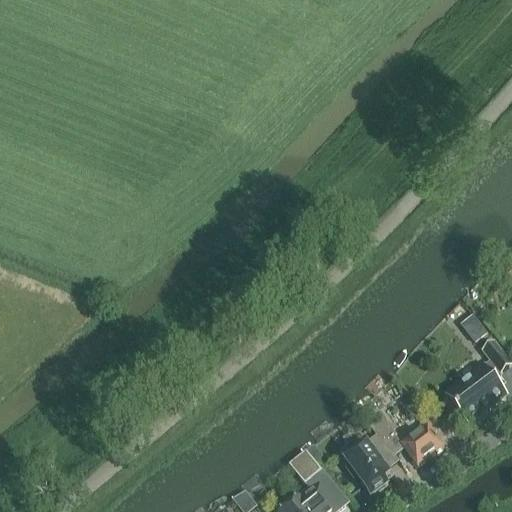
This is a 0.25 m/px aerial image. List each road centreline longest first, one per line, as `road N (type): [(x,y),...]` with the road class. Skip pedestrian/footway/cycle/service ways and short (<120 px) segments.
road 1 (unclassified): [(70,511),(357,262),(511,101)]
road 2 (unclassified): [(394,511),(511,421)]
